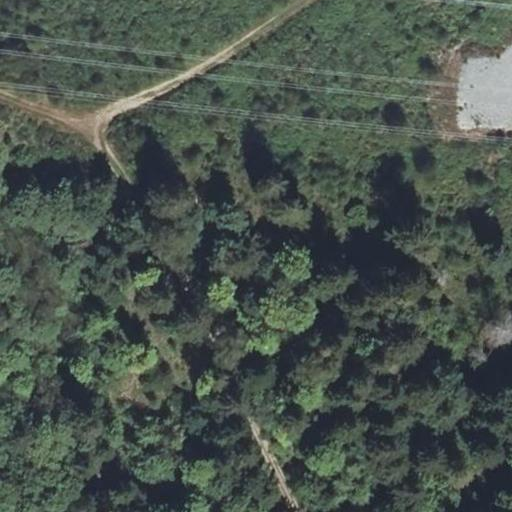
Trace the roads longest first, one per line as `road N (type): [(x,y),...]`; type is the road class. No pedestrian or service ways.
road 1 (track): [(297,511),(92,124)]
road 2 (track): [(307,0),(184,78),(92,124)]
